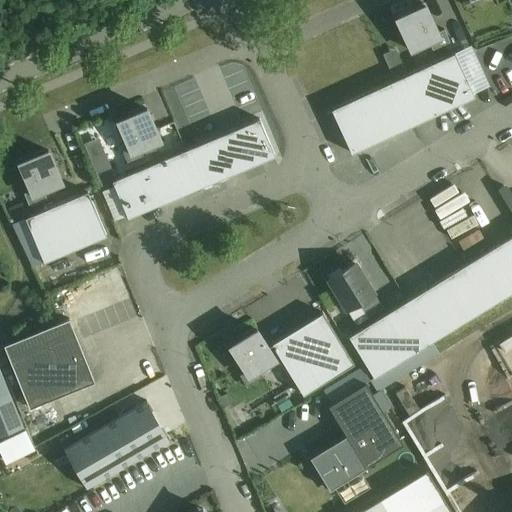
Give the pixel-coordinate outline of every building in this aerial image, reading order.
[(432,49),(450,41),(444,29),(438,32),(425,4),(410,11),(409,9),(398,14),(399,16),(396,18),(411,50),(429,42),(432,49)] [(455,52),(331,109),(351,152),(475,96),(455,52)] [(406,73),(402,62),(389,68),(394,79),(406,73)] [(132,112),(132,114),(117,120),(129,148),(123,151),(128,164),(146,156),(143,149),(161,141),(147,108),(144,109),(143,107),(132,112)] [(259,118),(113,180),(128,217),(275,155),(259,118)] [(501,202),(511,195),(511,143),(497,152),(480,161),(501,202)] [(33,154),(34,156),(19,162),(31,190),(24,193),(29,206),(47,198),(44,191),(62,183),(48,150),(45,151),(44,149),(33,154)] [(113,170),(108,158),(93,165),(98,176),(113,170)] [(427,249),(474,216),(472,213),(472,199),(454,174),(435,187),(425,188),(405,202),(393,202),(394,215),(369,232),(373,237),(387,236),(388,245),(379,246),(384,253),(398,252),(378,266),(366,267),(363,269),(394,268),(425,246),(427,249)] [(88,191),(26,217),(44,261),(106,235),(88,191)] [(511,235),(349,335),(374,376),(511,291),(511,235)] [(64,298),(127,277),(122,262),(59,284),(64,298)] [(340,268),(330,274),(331,276),(328,278),(356,324),(368,317),(359,301),(374,292),(355,262),(342,270),(340,268)] [(323,312),(272,343),(303,394),(354,363),(323,312)] [(69,318),(4,344),(30,407),(95,381),(69,318)] [(244,337),(230,345),(246,371),(240,375),(247,387),(263,377),(259,370),(276,359),(257,329),(254,330),(253,329),(243,335),(244,337)] [(0,434),(6,433),(21,426),(5,390),(0,376),(0,434)] [(347,433),(311,456),(331,488),(367,465),(367,464),(404,441),(366,380),(329,404),(347,433)] [(419,409),(404,385),(395,392),(410,415),(419,409)] [(139,400),(60,447),(83,486),(162,439),(139,400)] [(34,449),(25,429),(0,441),(0,451),(5,463),(34,449)] [(448,511),(453,509),(429,470),(374,503),(379,511),(448,511)] [(243,496),(252,493),(245,474),(236,478),(243,496)] [(379,511),(374,503),(359,511),(379,511)]
